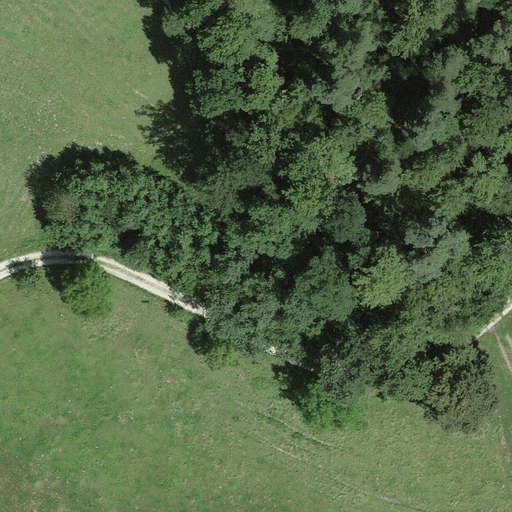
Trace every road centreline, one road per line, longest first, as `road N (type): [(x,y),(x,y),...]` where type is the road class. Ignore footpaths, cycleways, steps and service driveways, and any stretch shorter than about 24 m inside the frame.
road 1 (track): [(511,298),(445,352),(393,372),(322,369),(123,269),(75,255),(0,272)]
road 2 (track): [(169,0),(331,172),(511,221)]
